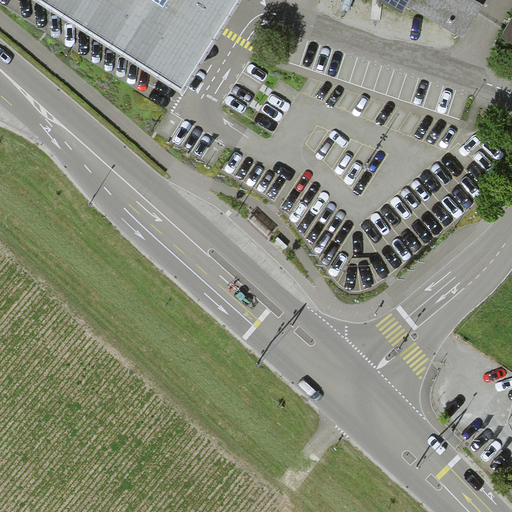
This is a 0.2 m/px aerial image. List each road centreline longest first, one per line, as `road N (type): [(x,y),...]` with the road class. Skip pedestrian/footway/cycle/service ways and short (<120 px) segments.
road 1 (secondary): [(137,194),(191,264),(305,365),(359,388)]
road 2 (secondary): [(359,388),(318,327),(214,239),(137,194)]
road 3 (unknown): [(278,151),(364,207),(417,165),(412,135),(322,97)]
road 4 (unclassified): [(359,388),(511,222)]
road 5 (unknown): [(285,3),(220,93),(222,114),(278,151)]
road 6 (secondary): [(0,70),(137,194)]
road 7 (secondary): [(359,388),(480,511)]
road 8 (track): [(286,489),(359,388)]
